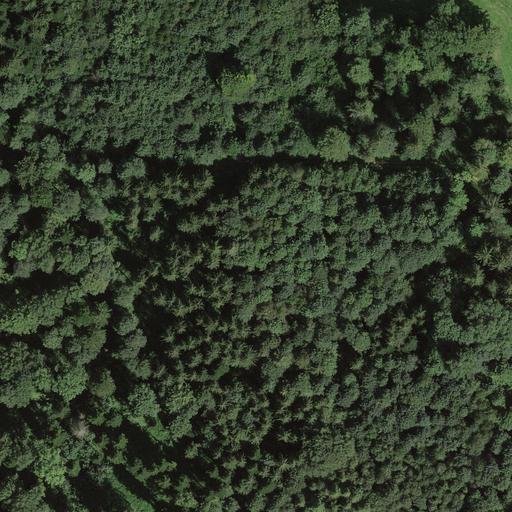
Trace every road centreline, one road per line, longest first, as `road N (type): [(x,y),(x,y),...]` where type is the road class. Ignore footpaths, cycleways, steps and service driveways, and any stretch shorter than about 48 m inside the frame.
road 1 (track): [(0,184),(274,150),(383,150),(468,162),(511,203)]
road 2 (track): [(511,386),(484,367),(374,359),(0,397)]
